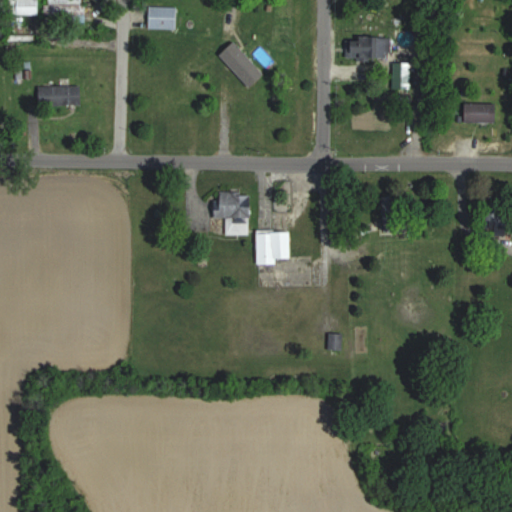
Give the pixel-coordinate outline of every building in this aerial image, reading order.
[(305,33),(305,0),(294,0),(294,33),(305,33)] [(180,29),(180,6),(153,6),(153,29),(180,29)] [(287,39),(284,29),(240,42),(243,52),(287,39)] [(349,57),(392,57),(392,36),(349,36),(349,57)] [(239,87),(243,96),(285,80),(281,71),(239,87)] [(41,105),(82,105),(82,86),(41,86),(41,105)] [(156,112),(203,112),(203,92),(156,92),(156,112)] [(467,122),(498,122),(498,102),(467,102),(467,122)] [(253,234),(253,192),(219,191),(219,217),(229,218),(229,234),(253,234)] [(504,235),(511,221),(511,216),(502,211),(492,228),(504,235)] [(294,258),(294,230),(260,230),(260,263),(280,263),(280,258),(294,258)]
